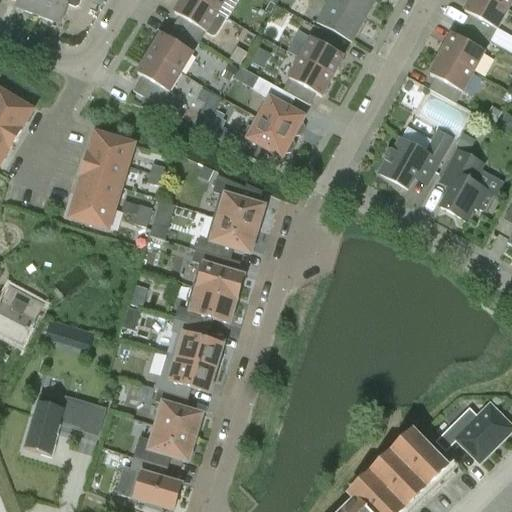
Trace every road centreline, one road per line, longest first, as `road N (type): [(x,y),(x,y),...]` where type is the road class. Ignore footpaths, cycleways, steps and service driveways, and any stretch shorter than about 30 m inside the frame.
road 1 (residential): [(511,293),(338,198),(331,181),(426,0)]
road 2 (residential): [(303,230),(214,511)]
road 3 (residential): [(34,188),(77,75)]
